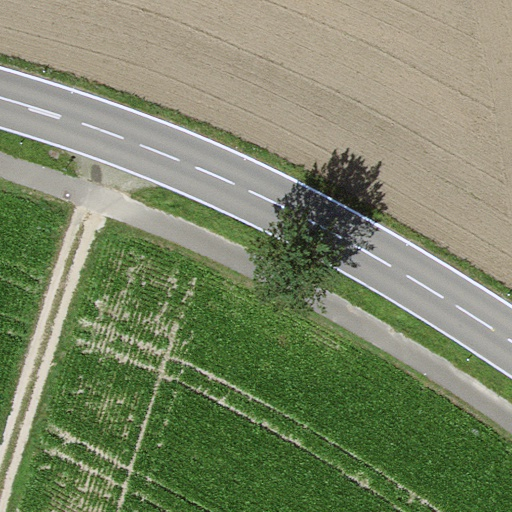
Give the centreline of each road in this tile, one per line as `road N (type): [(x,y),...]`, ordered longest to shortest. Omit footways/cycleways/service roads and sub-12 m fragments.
road 1 (secondary): [(0,102),(224,179),(453,299),(511,341)]
road 2 (track): [(0,479),(103,137)]
